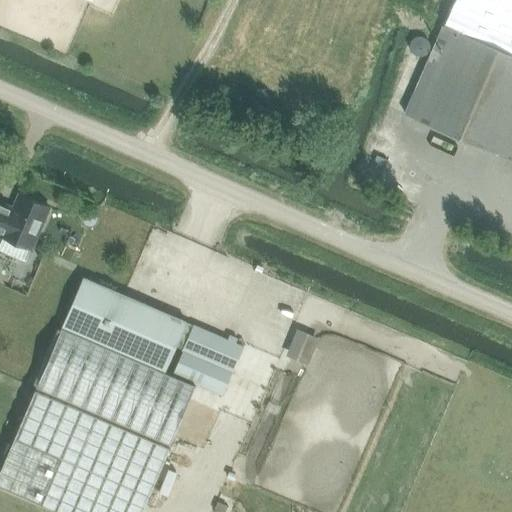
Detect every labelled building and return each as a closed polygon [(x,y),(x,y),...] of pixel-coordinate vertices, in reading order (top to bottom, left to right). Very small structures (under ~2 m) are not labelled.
[(511,0),(454,0),(443,26),(447,28),(472,40),(475,33),(487,39),(484,45),(511,58),(511,0)] [(475,33),(472,40),(447,28),(408,115),(511,162),(511,58),(484,45),(487,39),(475,33)] [(335,119),(332,125),(339,128),(342,121),(335,119)] [(47,208),(17,195),(11,209),(0,204),(0,234),(0,235),(0,237),(29,250),(47,208)] [(229,373),(241,348),(81,276),(32,386),(0,456),(0,484),(60,511),(134,511),(192,385),(218,397),(229,372),(229,373)] [(306,363),(318,335),(296,326),(284,354),(306,363)] [(218,502),(214,509),(220,511),(224,511),(227,506),(218,502)]
